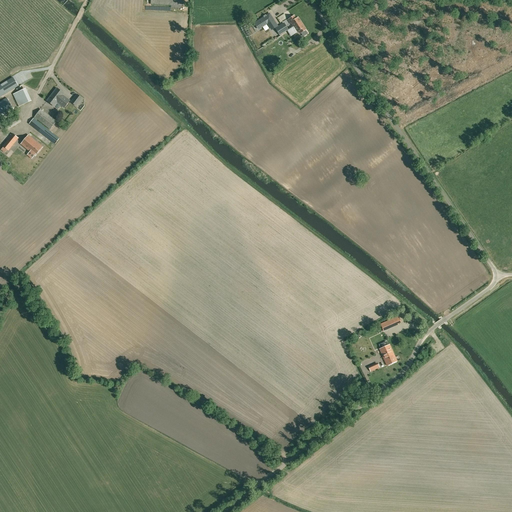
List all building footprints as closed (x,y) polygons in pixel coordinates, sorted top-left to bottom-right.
[(278,26),(270,13),(254,23),(258,30),(267,24),(271,30),(278,26)] [(294,27),(301,22),(298,18),(296,19),(294,16),(288,20),(290,23),(291,23),(294,27)] [(301,33),(306,30),(305,29),(301,22),(294,27),(297,32),(299,31),(300,32),(301,33)] [(280,35),(288,30),(284,23),(276,28),(280,35)] [(0,97),(16,88),(12,82),(0,89),(0,97)] [(19,107),(32,101),(26,88),(13,94),(19,107)] [(57,88),(53,93),(61,100),(60,102),(61,102),(59,104),(64,108),(70,101),(63,95),(64,94),(57,88)] [(61,100),(53,93),(47,101),(54,106),(57,102),(59,104),(61,102),(60,102),(61,100)] [(76,106),(82,98),(77,94),(71,102),(76,106)] [(0,117),(2,116),(4,115),(5,118),(10,115),(8,113),(14,109),(13,108),(7,98),(0,102),(0,117)] [(57,121),(41,109),(35,117),(51,129),(57,121)] [(17,115),(3,123),(7,131),(21,122),(17,115)] [(59,139),(33,118),(29,124),(55,144),(59,139)] [(3,146),(7,150),(8,151),(19,138),(13,133),(3,146)] [(43,147),(34,139),(22,144),(35,156),(43,147)] [(394,317),(381,324),(384,331),(396,325),(401,323),(397,315),(394,316),(394,317)] [(387,366),(397,361),(390,344),(379,349),(387,366)]
